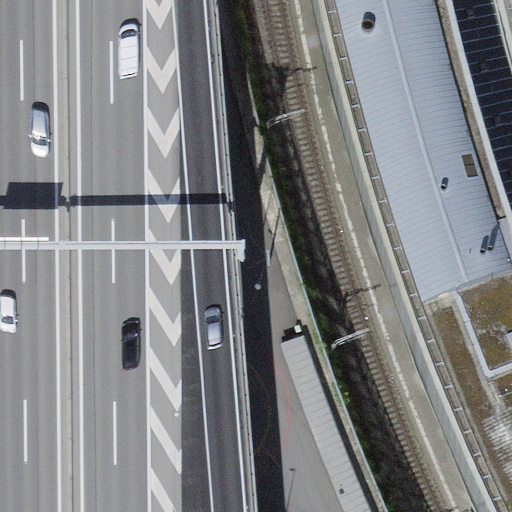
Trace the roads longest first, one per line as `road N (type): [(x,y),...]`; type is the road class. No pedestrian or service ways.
road 1 (motorway): [(228,511),(188,0)]
road 2 (motorway): [(116,511),(110,0)]
road 3 (motorway): [(20,0),(25,511)]
